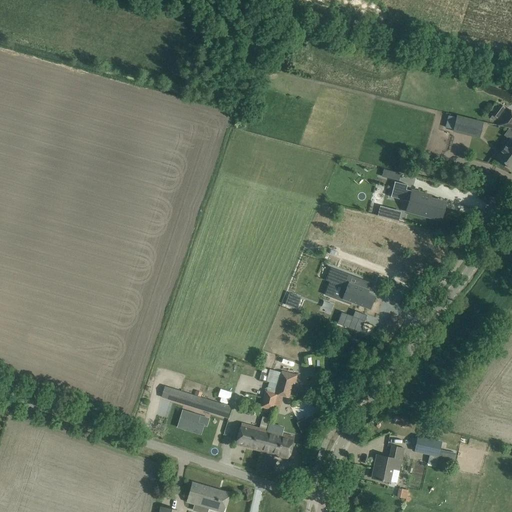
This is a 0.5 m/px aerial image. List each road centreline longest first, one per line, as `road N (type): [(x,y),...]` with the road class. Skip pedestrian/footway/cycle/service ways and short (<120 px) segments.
road 1 (tertiary): [(511,209),(353,423),(335,453),(324,505)]
road 2 (unclassified): [(324,505),(0,390)]
